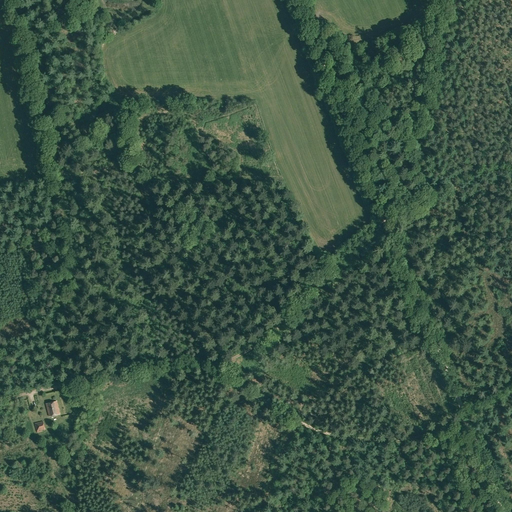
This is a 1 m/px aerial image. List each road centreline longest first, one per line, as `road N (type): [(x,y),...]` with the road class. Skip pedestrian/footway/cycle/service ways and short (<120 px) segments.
road 1 (track): [(140,185),(200,350),(224,371),(337,434),(409,435),(466,419)]
road 2 (track): [(0,399),(157,355),(246,345),(265,336),(364,231),(387,218)]
road 3 (track): [(52,383),(68,269),(57,178),(13,0)]
road 4 (track): [(504,511),(387,218)]
road 5 (track): [(387,218),(299,0)]
road 6 (track): [(266,181),(124,184),(122,169),(57,178)]
road 7 (track): [(487,0),(471,169)]
